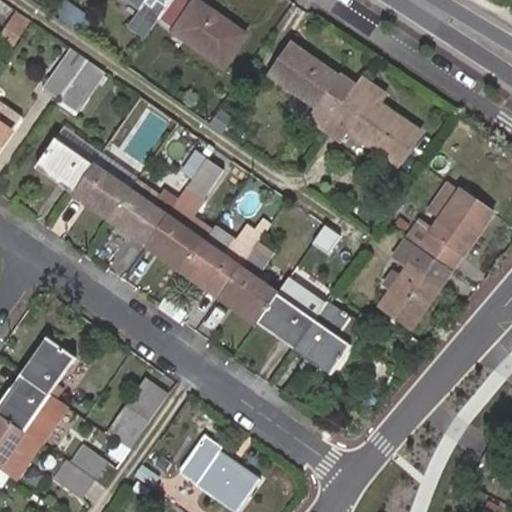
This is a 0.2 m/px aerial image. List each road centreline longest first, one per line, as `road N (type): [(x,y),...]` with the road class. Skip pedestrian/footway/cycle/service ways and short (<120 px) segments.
road 1 (residential): [(361,483),(35,254)]
road 2 (tertiary): [(361,483),(511,304)]
